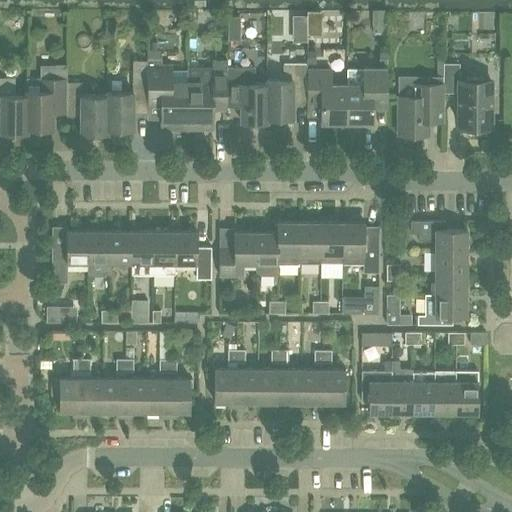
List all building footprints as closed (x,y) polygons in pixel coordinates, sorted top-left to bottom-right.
[(332,25),(331,47),(353,48),(354,25),(332,25)] [(379,51),(379,64),(387,64),(387,51),(379,51)] [(187,99),(187,80),(187,69),(172,69),(172,65),(162,65),(162,58),(147,58),(147,78),(147,93),(147,105),(161,105),(161,128),(187,129),(187,99)] [(267,117),(293,117),(293,94),(307,94),(307,69),(307,63),(283,63),(283,74),(279,74),(279,79),(266,79),(266,83),(267,83),(267,117)] [(187,99),(187,129),(213,129),(213,110),(227,110),(227,105),(227,97),(227,74),(213,74),(213,66),(187,66),(187,69),(187,80),(187,99)] [(255,67),(227,67),(227,74),(227,97),(227,105),(241,105),(241,121),(267,121),(267,117),(267,83),(266,83),(255,83),(255,67)] [(373,121),(373,107),(387,107),(387,67),(363,67),(363,68),(347,68),(347,84),(347,121),(373,121)] [(347,121),(347,84),(331,84),(331,69),(307,69),(307,94),(307,108),(321,108),(321,121),(347,121)] [(27,128),(27,94),(15,94),(15,77),(0,77),(0,107),(1,108),(1,131),(28,132),(28,128),(27,128)] [(67,77),(27,77),(27,94),(27,128),(28,128),(53,128),(53,113),(67,113),(67,108),(67,104),(67,82),(67,77)] [(133,105),(147,105),(147,93),(147,78),(133,78),(133,91),(106,91),(106,95),(107,95),(107,128),(133,128),(133,105)] [(492,82),(491,82),(484,82),(484,78),(465,78),(465,82),(457,82),(458,122),(492,122),(492,82)] [(107,128),(107,95),(106,95),(81,94),(82,82),(67,82),(67,104),(67,108),(81,109),(81,132),(107,132),(107,128)] [(398,95),(398,134),(429,134),(429,121),(443,121),(443,83),(419,83),(419,95),(398,95)] [(435,240),(435,250),(467,250),(467,228),(446,228),(446,220),(411,220),(410,233),(419,233),(419,240),(435,240)] [(299,253),(299,221),(277,221),(277,231),(278,231),(278,252),(278,262),(278,264),(299,264),(299,253)] [(321,253),(321,221),(299,221),(299,253),(299,264),(321,264),(321,253)] [(321,253),(342,253),(342,221),(321,221),(321,253)] [(365,221),(342,221),(342,253),(342,263),(363,263),(363,272),(379,272),(379,234),(365,234),(365,221)] [(66,261),(89,261),(89,230),(67,230),(66,242),(52,242),(52,282),(66,282),(66,261)] [(89,230),(89,261),(88,274),(92,275),(101,275),(103,274),(106,274),(110,274),(110,262),(110,230),(89,230)] [(110,262),(132,262),(132,230),(110,230),(110,262)] [(153,262),(154,230),(132,230),(132,262),(132,274),(153,273),(153,262)] [(175,230),(154,230),(153,262),(153,273),(175,273),(175,262),(175,230)] [(175,262),(196,262),(195,278),(211,278),(211,246),(197,246),(197,230),(175,230),(175,262)] [(234,231),(234,247),(219,247),(219,275),(244,275),(244,262),(256,262),(256,231),(234,231)] [(277,231),(256,231),(256,262),(256,271),(260,275),(274,274),(278,270),(278,264),(278,262),(278,252),(278,231),(277,231)] [(435,250),(435,272),(467,272),(467,250),(435,250)] [(399,264),(387,263),(387,272),(399,272),(399,264)] [(399,280),(399,272),(387,272),(387,280),(399,280)] [(435,272),(435,293),(467,294),(467,272),(435,272)] [(453,324),(452,316),(466,316),(467,294),(435,293),(435,294),(425,293),(425,314),(418,314),(418,323),(453,324)] [(277,300),(269,300),(269,313),(277,313),(277,300)] [(286,301),(277,300),(277,313),(286,313),(286,301)] [(321,301),(313,300),(312,313),(321,313),(321,301)] [(329,301),(321,301),(321,313),(329,313),(329,301)] [(366,305),(366,313),(379,313),(379,305),(366,305)] [(45,306),(45,322),(58,322),(58,306),(45,306)] [(109,322),(110,310),(102,310),(101,322),(109,322)] [(117,322),(118,310),(110,310),(109,322),(117,322)] [(131,322),(132,310),(118,310),(117,322),(131,322)] [(153,322),(153,310),(145,310),(145,322),(153,322)] [(161,322),(161,310),(153,310),(153,322),(161,322)] [(174,310),(175,321),(197,321),(197,310),(174,310)] [(412,323),(412,313),(387,313),(387,323),(412,323)] [(404,343),(413,344),(413,331),(405,331),(404,343)] [(421,344),(422,332),(413,331),(413,344),(421,344)] [(448,344),(456,344),(456,331),(448,331),(448,344)] [(464,344),(465,332),(456,331),(456,344),(464,344)] [(373,339),(373,332),(361,332),(361,340),(373,339)] [(487,332),(470,332),(471,343),(486,344),(487,332)] [(237,349),(228,349),(228,362),(237,362),(237,349)] [(245,349),(237,349),(237,362),(245,362),(245,349)] [(280,349),(271,349),(271,362),(280,363),(280,349)] [(289,349),(280,349),(280,363),(289,363),(289,349)] [(323,350),(315,349),(314,363),(323,363),(323,350)] [(332,350),(323,350),(323,363),(331,363),(332,350)] [(73,371),(82,371),(82,358),(73,358),(73,371)] [(90,371),(90,358),(82,358),(82,371),(90,371)] [(116,371),(125,371),(125,358),(116,358),(116,371)] [(133,371),(133,358),(125,358),(125,371),(133,371)] [(168,358),(159,358),(159,371),(168,372),(168,358)] [(177,359),(168,358),(168,372),(176,372),(177,359)] [(391,411),(412,412),(413,380),(413,371),(413,367),(399,368),(399,360),(391,360),(391,370),(391,380),(391,411)] [(228,407),(237,407),(237,368),(214,368),(214,400),(228,400),(228,407)] [(245,407),(245,401),(258,401),(258,368),(237,368),(237,407),(245,407)] [(258,401),(271,401),(271,407),(280,407),(280,368),(258,368),(258,401)] [(288,407),(288,401),(301,401),(301,368),(280,368),(280,407),(288,407)] [(301,401),(314,401),(314,407),(322,407),(323,368),(301,368),(301,401)] [(345,368),(323,368),(322,407),(331,407),(331,401),(345,401),(345,368)] [(369,411),(391,411),(391,380),(391,370),(361,370),(361,400),(369,400),(369,411)] [(412,412),(434,412),(434,380),(434,370),(413,371),(413,380),(412,412)] [(434,412),(456,412),(456,380),(456,370),(434,370),(434,380),(434,412)] [(73,416),(82,416),(82,377),(59,377),(59,409),(73,410),(73,416)] [(90,416),(90,410),(103,410),(103,377),(82,377),(82,416),(90,416)] [(103,410),(116,410),(116,416),(125,416),(125,377),(103,377),(103,410)] [(133,416),(133,410),(146,410),(146,377),(125,377),(125,416),(133,416)] [(146,410),(159,410),(159,416),(167,417),(168,377),(146,377),(146,410)] [(190,377),(168,377),(167,417),(176,417),(176,410),(190,410),(190,377)] [(456,412),(478,412),(478,380),(456,380),(456,412)]
